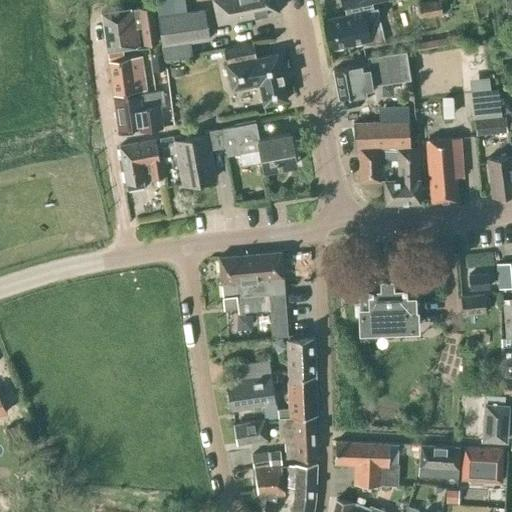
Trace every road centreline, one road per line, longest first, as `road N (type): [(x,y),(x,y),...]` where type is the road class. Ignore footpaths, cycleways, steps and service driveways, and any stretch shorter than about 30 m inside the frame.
road 1 (residential): [(318,511),(325,435),(317,231)]
road 2 (residential): [(233,511),(185,248)]
road 3 (residential): [(129,257),(91,18)]
road 4 (unclassified): [(343,228),(300,0)]
road 5 (tertiary): [(343,228),(511,211)]
road 6 (tertiary): [(185,248),(317,231)]
road 7 (tertiary): [(0,288),(129,257)]
